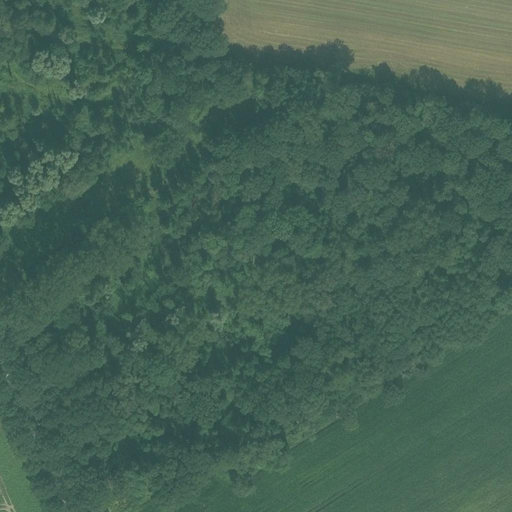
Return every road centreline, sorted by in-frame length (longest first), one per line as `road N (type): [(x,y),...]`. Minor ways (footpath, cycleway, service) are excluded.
road 1 (track): [(55,471),(154,435),(222,397),(285,383)]
road 2 (unclassified): [(73,511),(0,346)]
